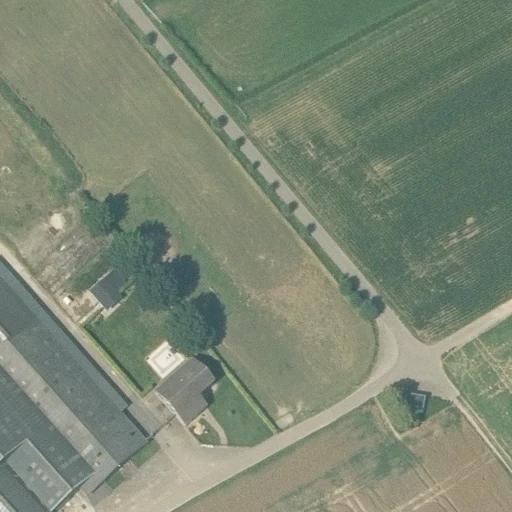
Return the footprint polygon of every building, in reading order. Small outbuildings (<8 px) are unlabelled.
[(0,352),(37,320),(96,387),(103,381),(0,264),(0,352)] [(101,308),(117,294),(104,280),(89,294),(101,308)] [(0,511),(56,511),(80,491),(87,498),(147,445),(96,387),(37,320),(0,352),(0,511)] [(155,394),(185,428),(199,415),(191,406),(213,386),(192,362),(155,394)] [(411,412),(414,416),(418,414),(422,414),(425,400),(410,397),(407,412),(411,412)]
